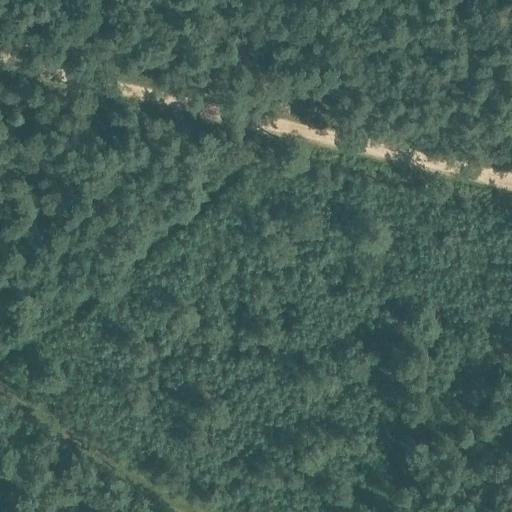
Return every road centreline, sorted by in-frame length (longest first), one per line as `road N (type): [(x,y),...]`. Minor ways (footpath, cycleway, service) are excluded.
road 1 (track): [(0,61),(511,180)]
road 2 (track): [(0,357),(80,305),(206,199),(246,154),(258,120)]
road 3 (track): [(192,511),(0,396)]
